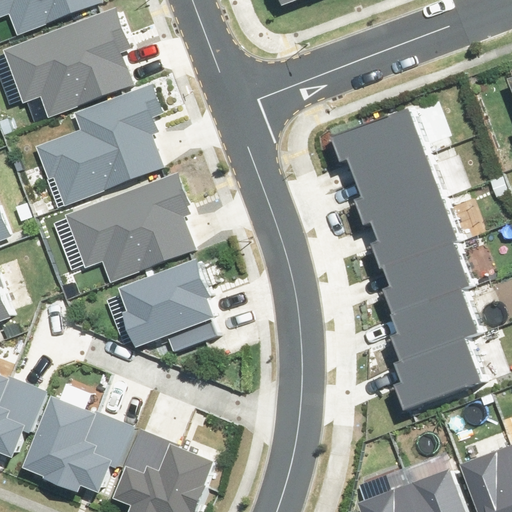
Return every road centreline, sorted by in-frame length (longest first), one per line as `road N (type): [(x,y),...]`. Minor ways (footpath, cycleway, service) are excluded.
road 1 (residential): [(264,511),(294,396),(291,293),(227,90)]
road 2 (residential): [(227,90),(472,0)]
